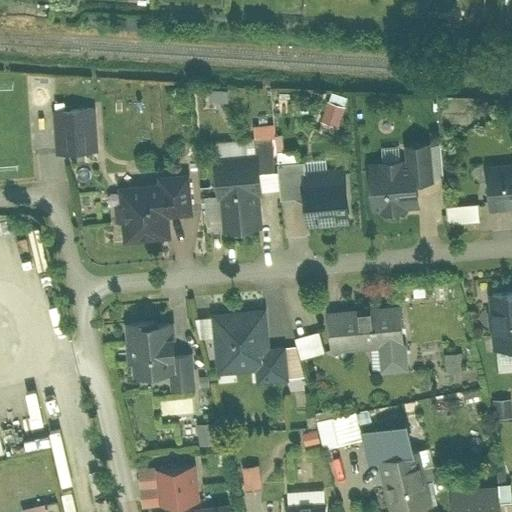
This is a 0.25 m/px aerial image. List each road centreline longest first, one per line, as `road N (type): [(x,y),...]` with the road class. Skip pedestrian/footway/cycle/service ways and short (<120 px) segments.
road 1 (residential): [(511,248),(79,286)]
road 2 (residential): [(79,286),(132,511)]
road 3 (residential): [(79,286),(57,191),(0,195)]
